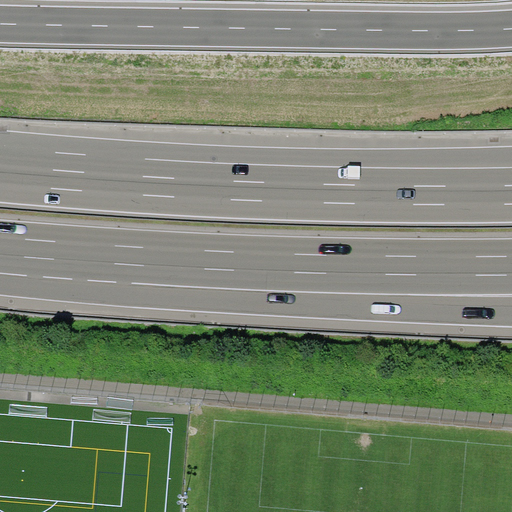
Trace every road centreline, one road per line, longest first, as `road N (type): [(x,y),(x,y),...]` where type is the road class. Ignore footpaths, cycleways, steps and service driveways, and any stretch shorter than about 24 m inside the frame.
road 1 (motorway): [(0,259),(304,293),(511,305)]
road 2 (motorway): [(0,245),(219,260),(511,265)]
road 3 (primary): [(0,22),(511,28)]
road 4 (motorway): [(511,161),(139,176)]
road 5 (motorway): [(511,187),(139,176)]
road 6 (motorway): [(139,176),(0,165)]
